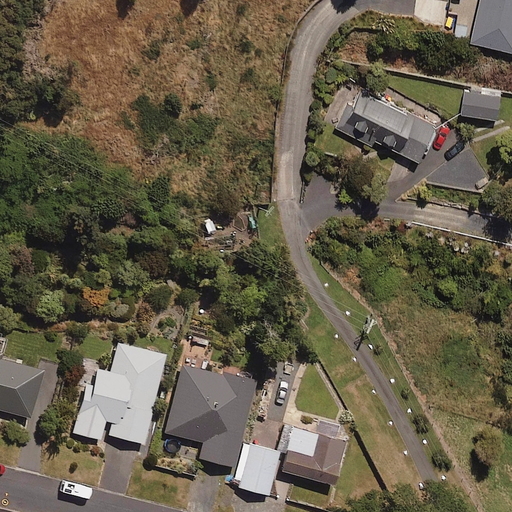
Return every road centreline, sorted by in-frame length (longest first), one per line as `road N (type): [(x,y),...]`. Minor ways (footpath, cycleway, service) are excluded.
road 1 (residential): [(304,259),(336,321),(383,384),(446,511)]
road 2 (residential): [(119,511),(0,482)]
